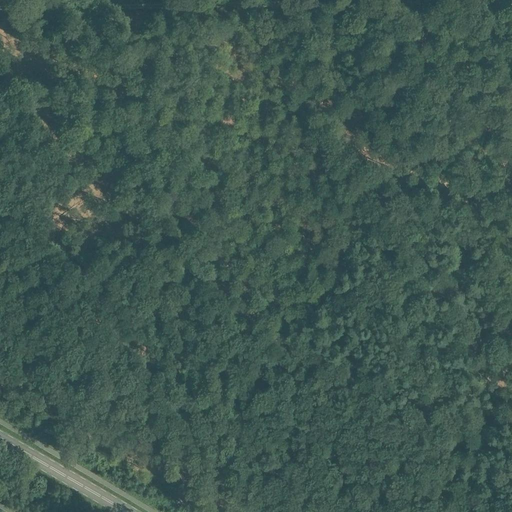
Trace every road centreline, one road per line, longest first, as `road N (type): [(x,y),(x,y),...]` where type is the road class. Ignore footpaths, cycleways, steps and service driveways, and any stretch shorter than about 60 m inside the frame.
road 1 (track): [(511,1),(0,8)]
road 2 (track): [(375,511),(244,463),(0,277)]
road 3 (primary): [(0,438),(126,511)]
